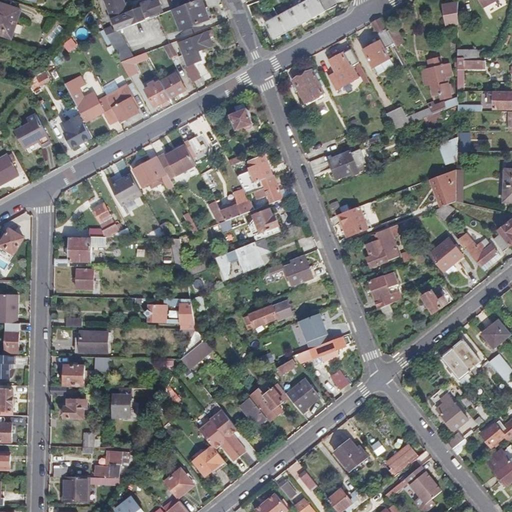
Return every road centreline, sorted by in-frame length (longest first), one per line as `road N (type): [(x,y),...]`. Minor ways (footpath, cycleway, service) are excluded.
road 1 (residential): [(262,72),(381,378)]
road 2 (residential): [(37,511),(41,190)]
road 3 (tertiary): [(41,190),(262,72)]
road 4 (residential): [(216,511),(381,378)]
road 5 (residential): [(381,378),(485,511)]
road 6 (residential): [(381,378),(511,273)]
